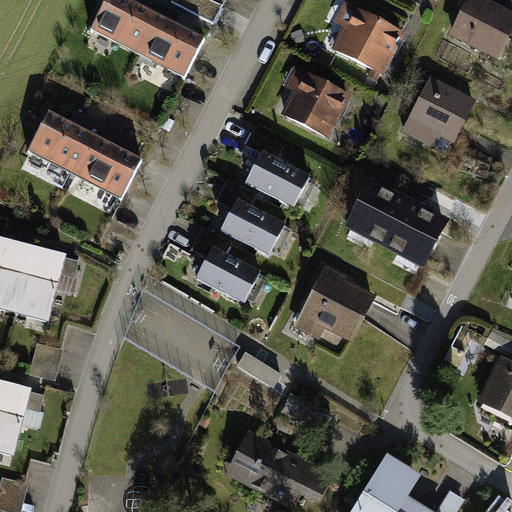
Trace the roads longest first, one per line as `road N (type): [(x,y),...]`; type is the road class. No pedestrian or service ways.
road 1 (residential): [(277,0),(131,272),(58,511)]
road 2 (residential): [(511,485),(400,413),(511,192)]
